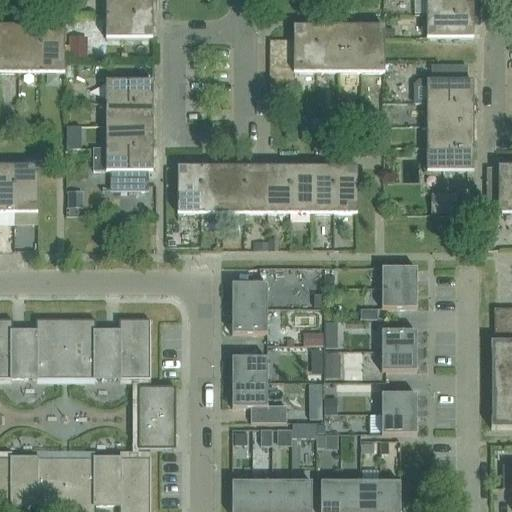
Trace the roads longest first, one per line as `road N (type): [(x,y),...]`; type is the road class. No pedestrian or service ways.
road 1 (residential): [(201,511),(201,282),(0,283)]
road 2 (residential): [(244,33),(173,33),(174,137),(244,137)]
road 3 (residential): [(467,511),(467,273)]
road 4 (residential): [(511,33),(494,33),(494,137),(511,137)]
